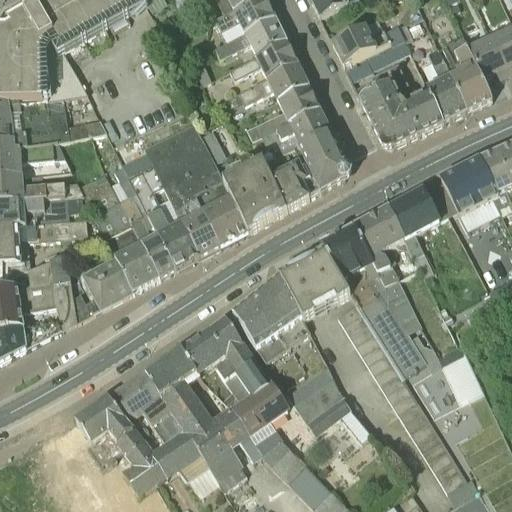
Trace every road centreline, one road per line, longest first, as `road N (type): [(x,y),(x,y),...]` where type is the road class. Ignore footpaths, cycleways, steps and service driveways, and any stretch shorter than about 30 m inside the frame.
road 1 (tertiary): [(0,416),(382,190)]
road 2 (residential): [(382,190),(287,0)]
road 3 (tertiary): [(382,190),(511,127)]
